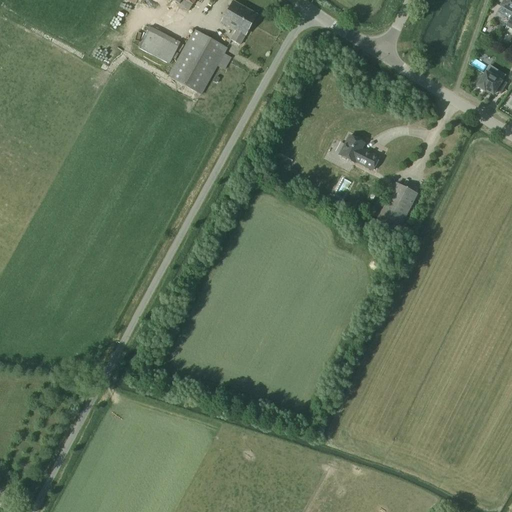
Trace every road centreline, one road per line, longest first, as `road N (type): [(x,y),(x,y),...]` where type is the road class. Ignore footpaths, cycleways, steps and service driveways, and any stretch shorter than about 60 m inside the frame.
road 1 (unclassified): [(41,511),(306,5)]
road 2 (tertiary): [(511,137),(381,56)]
